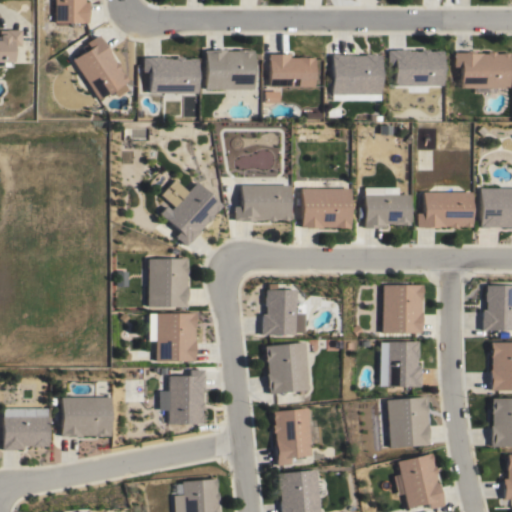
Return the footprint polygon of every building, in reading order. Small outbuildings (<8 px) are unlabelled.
[(85,0),(85,21),(52,21),(52,0),(85,0)] [(0,32),(3,32),(3,28),(17,28),(18,45),(9,45),(9,59),(8,59),(8,65),(0,65),(0,32)] [(125,89),(115,95),(111,88),(96,98),(69,58),(86,47),(82,41),(95,33),(102,44),(103,43),(107,50),(106,51),(113,61),(114,60),(118,67),(117,67),(124,79),(120,82),(125,89)] [(222,48),(222,49),(234,49),(234,48),(249,48),(250,88),(202,88),(202,48),(222,48)] [(384,63),(384,49),(390,49),(390,48),(405,48),(405,49),(411,49),(411,50),(416,50),(416,48),(424,48),(424,50),(430,50),(430,49),(438,49),(438,84),(390,84),(390,63),(384,63)] [(457,65),(451,65),(451,51),(478,51),(478,52),(483,52),(483,50),(491,50),(491,52),(496,52),(496,51),(505,51),(505,86),(457,86),(457,65)] [(286,52),(286,56),(311,56),(311,85),(266,85),(266,53),(286,52)] [(328,92),(328,53),(336,53),(349,53),(349,54),(360,54),(360,53),(368,53),(375,53),(376,92),(328,92)] [(146,92),(146,70),(140,70),(140,56),(145,56),(145,55),(160,55),(160,57),(167,57),(172,57),(172,55),(180,55),(180,57),(185,57),(194,57),(194,92),(146,92)] [(260,104),(260,91),(274,91),(275,103),(260,104)] [(194,181),(219,205),(213,211),(209,214),(210,216),(205,221),(204,220),(196,229),(197,230),(187,241),(186,240),(182,245),(172,236),(176,231),(157,212),(164,205),(168,208),(171,205),(158,193),(172,178),(185,190),(194,181)] [(285,184),(285,218),(276,219),(276,218),(272,218),(272,219),(264,219),(253,219),(253,220),(237,220),(231,220),(231,205),(237,205),(237,184),(285,184)] [(361,186),(394,186),(394,193),(405,193),(405,224),(395,224),(395,223),(389,223),(381,223),(381,226),(360,226),(360,193),(361,193),(361,186)] [(346,187),(346,226),(318,226),(318,227),(298,227),(298,187),(346,187)] [(511,187),(511,227),(508,227),(508,226),(483,226),(483,227),(476,227),(476,187),(511,187)] [(467,191),(467,226),(458,226),(458,225),(454,225),(454,226),(445,226),(445,225),(434,225),(434,227),(419,227),(419,226),(413,226),(413,212),(419,212),(419,191),(467,191)] [(183,258),(183,273),(182,273),(183,285),(184,285),(184,299),(183,299),(183,306),(144,306),(144,258),(183,258)] [(378,284),(417,284),(417,300),(416,300),(416,311),(417,311),(417,333),(378,333),(378,284)] [(511,284),(511,329),(478,329),(477,309),(481,309),(481,300),(480,300),(480,284),(511,284)] [(299,302),(299,332),(291,332),(291,334),(257,334),(257,313),(261,313),(261,305),(260,305),(260,296),(260,289),(290,289),(291,302),(299,302)] [(192,313),(192,329),(191,329),(191,339),(192,339),(192,361),(152,361),(152,340),(145,340),(145,313),(192,313)] [(265,394),(263,373),(264,373),(263,361),(262,361),(260,346),(299,341),(304,389),(265,394)] [(412,341),(412,348),(413,348),(413,357),(412,357),(412,365),(416,365),(416,373),(416,386),(379,386),(379,378),(383,378),(382,341),(412,341)] [(511,389),(486,390),(486,369),(487,369),(487,357),(486,357),(486,341),(511,341),(511,389)] [(185,375),(185,369),(200,369),(200,390),(199,390),(199,397),(198,397),(198,402),(200,402),(200,409),(199,409),(199,423),(165,423),(165,410),(156,410),(155,391),(165,391),(165,375),(185,375)] [(420,396),(422,412),(421,412),(422,423),(423,423),(425,444),(386,448),(381,400),(420,396)] [(104,397),(104,436),(89,436),(89,435),(77,435),(77,436),(63,437),(63,436),(56,436),(56,397),(104,397)] [(511,398),(511,446),(487,446),(487,425),(488,425),(487,413),(487,398),(511,398)] [(308,458),(304,459),(304,456),(292,457),(293,466),(274,468),(273,456),(272,456),(271,445),(272,445),(271,432),(269,433),(269,425),(270,425),(270,420),(269,420),(268,411),(303,407),(308,458)] [(43,416),(43,446),(37,446),(37,447),(28,447),(28,446),(19,446),(19,449),(0,449),(0,408),(42,408),(42,416),(43,416)] [(400,493),(394,494),(390,476),(396,474),(392,461),(426,453),(428,461),(428,462),(429,466),(430,466),(432,473),(431,474),(434,486),(435,485),(440,505),(426,509),(424,502),(404,507),(400,493)] [(511,454),(511,499),(499,499),(499,478),(503,478),(503,454),(511,454)] [(313,469),(317,511),(277,511),(276,501),(277,501),(276,489),(275,489),(274,473),(313,469)] [(212,478),(213,487),(212,487),(213,492),(214,492),(215,500),(213,500),(214,505),(215,505),(215,511),(170,511),(170,495),(173,495),(172,484),(178,483),(178,481),(212,478)]
